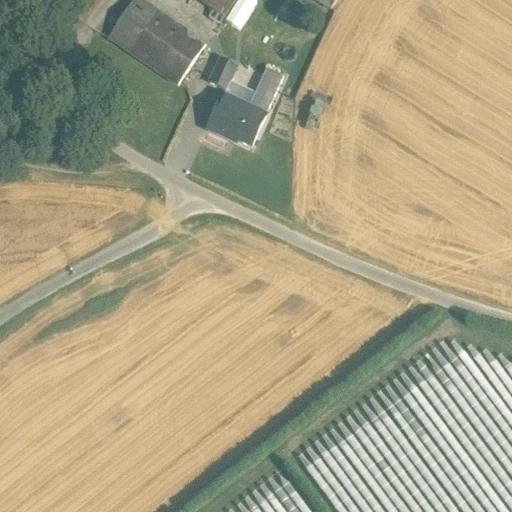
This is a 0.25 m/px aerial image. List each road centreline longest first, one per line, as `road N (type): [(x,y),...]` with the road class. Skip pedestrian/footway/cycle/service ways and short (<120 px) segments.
road 1 (unclassified): [(511,329),(398,297),(196,200)]
road 2 (unclassified): [(196,200),(150,175),(0,19)]
road 3 (unclassified): [(0,317),(196,200)]
road 4 (track): [(0,164),(150,175)]
